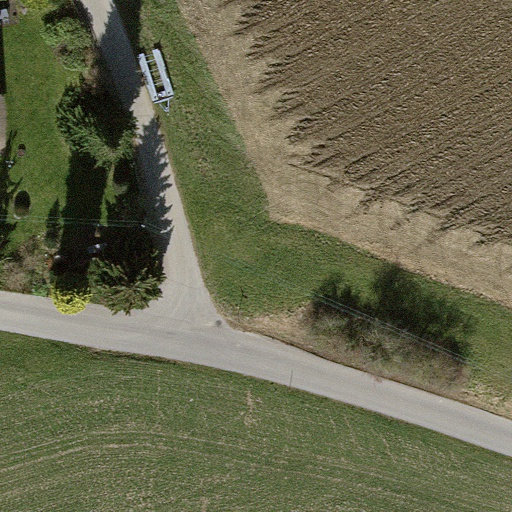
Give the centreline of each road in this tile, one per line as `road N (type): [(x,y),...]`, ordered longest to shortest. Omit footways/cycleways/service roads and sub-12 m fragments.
road 1 (unclassified): [(511,438),(186,342),(0,308)]
road 2 (track): [(95,0),(160,175),(186,342)]
